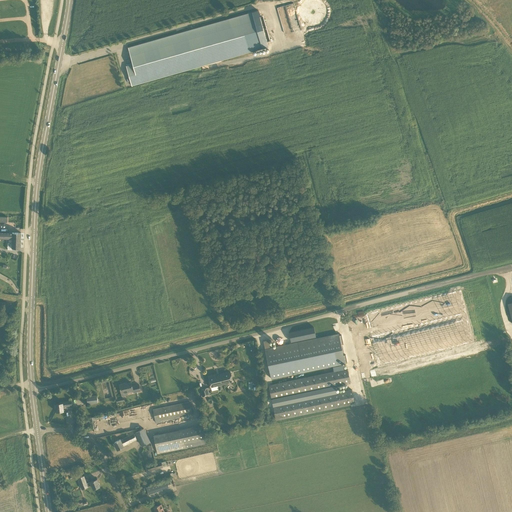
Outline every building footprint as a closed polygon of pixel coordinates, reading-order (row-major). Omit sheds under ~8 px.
[(305,0),(301,0),(300,18),(319,20),(319,15),(322,15),(323,2),(305,0)] [(300,29),(294,3),(277,7),(284,33),(300,29)] [(259,15),(258,10),(128,47),(133,64),(126,66),(132,86),(268,47),(259,15)] [(0,238),(12,239),(12,240),(21,240),(21,233),(0,232),(0,238)] [(21,240),(12,240),(12,243),(8,243),(8,250),(12,250),(12,248),(21,249),(21,240)] [(460,291),(367,315),(380,365),(473,341),(467,319),(418,332),(413,333),(383,341),(381,341),(380,335),(381,334),(422,324),(426,323),(465,313),(460,291)] [(292,343),(317,337),(316,329),(291,334),(292,343)] [(338,334),(270,348),(268,340),(263,341),(271,379),(344,363),(345,363),(339,334),(338,334)] [(350,383),(348,369),(269,385),(272,399),(350,383)] [(233,381),(231,372),(216,376),(216,375),(208,377),(211,387),(233,381)] [(140,390),(139,385),(132,386),(132,385),(131,382),(127,383),(126,382),(119,384),(120,389),(122,396),(127,395),(127,392),(133,390),(133,392),(140,390)] [(203,396),(209,395),(207,388),(201,389),(203,396)] [(355,405),(352,390),(273,406),(276,420),(351,404),(351,406),(355,405)] [(97,395),(86,397),(87,404),(98,402),(97,395)] [(63,407),(69,406),(71,406),(71,400),(59,402),(59,403),(55,404),(56,412),(64,411),(63,407)] [(155,421),(192,414),(189,402),(153,409),(155,421)] [(206,424),(177,430),(181,448),(210,442),(208,435),(206,424)] [(151,442),(144,428),(135,432),(142,446),(151,442)] [(126,432),(128,436),(121,440),(120,439),(114,443),(117,450),(124,446),(123,446),(136,439),(134,434),(132,430),(126,432)] [(154,435),(157,449),(157,453),(181,448),(177,430),(154,435)] [(147,465),(149,471),(163,467),(161,462),(147,465)] [(100,486),(97,479),(87,483),(84,476),(78,478),(82,489),(88,487),(88,486),(92,485),(93,489),(100,486)]
